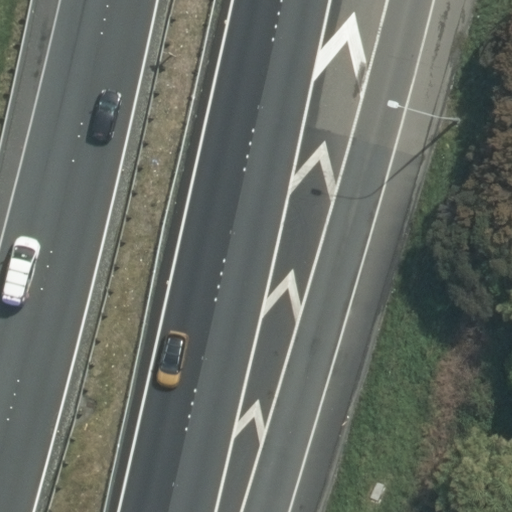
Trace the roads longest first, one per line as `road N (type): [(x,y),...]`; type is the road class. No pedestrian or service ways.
road 1 (motorway): [(419,0),(271,511)]
road 2 (motorway): [(281,0),(163,511)]
road 3 (motorway): [(0,450),(107,0)]
